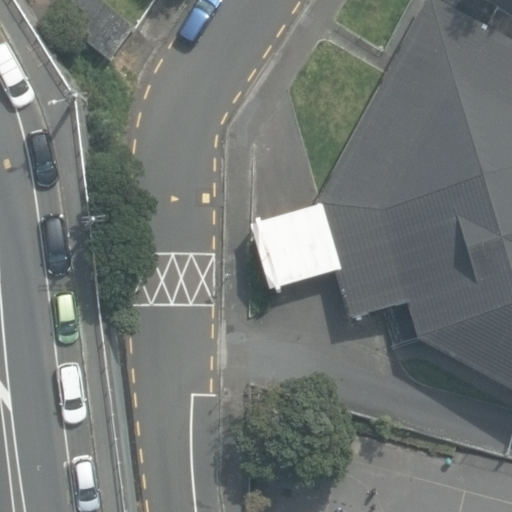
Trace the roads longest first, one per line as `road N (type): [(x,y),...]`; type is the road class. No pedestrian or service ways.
road 1 (residential): [(184,511),(170,166),(200,66),(246,0)]
road 2 (secondary): [(0,328),(25,511)]
